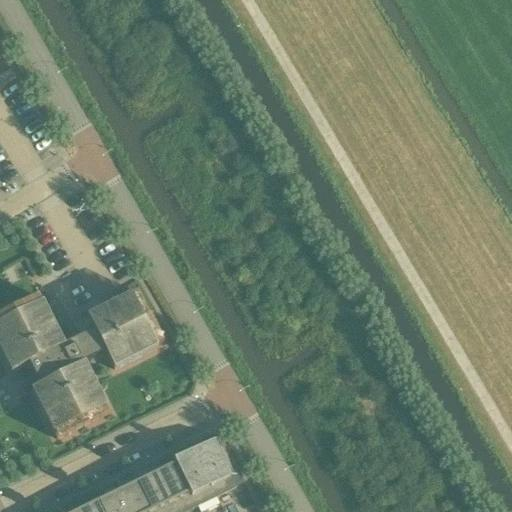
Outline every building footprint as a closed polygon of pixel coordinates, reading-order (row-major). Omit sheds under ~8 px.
[(10,70),(0,76),(0,82),(2,86),(15,79),(10,70)] [(29,246),(17,225),(8,231),(20,252),(29,246)] [(42,306),(0,327),(0,352),(11,374),(28,366),(39,388),(31,392),(53,434),(106,408),(91,377),(85,366),(106,356),(114,371),(156,350),(147,332),(130,297),(87,318),(92,327),(94,332),(64,347),(62,343),(48,316),(43,305),(42,306)] [(220,444),(196,456),(215,497),(235,487),(229,475),(236,471),(237,471),(224,442),(223,443),(220,444)] [(176,465),(196,506),(215,497),(196,456),(176,465)] [(157,475),(174,511),(183,511),(196,506),(176,465),(176,466),(157,475)] [(138,484),(137,484),(150,511),(174,511),(157,475),(154,469),(141,476),(144,481),(138,484)] [(137,485),(118,494),(126,511),(150,511),(137,484),(137,485)] [(126,511),(118,494),(98,503),(102,511),(126,511)] [(102,511),(98,503),(80,511),(102,511)]
